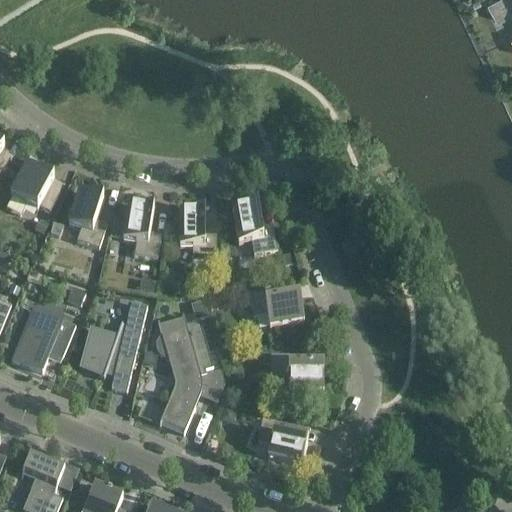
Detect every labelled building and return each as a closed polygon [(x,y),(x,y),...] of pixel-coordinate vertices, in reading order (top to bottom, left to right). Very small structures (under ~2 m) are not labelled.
[(511,0),(492,0),(487,3),(496,21),(511,12),(511,0)] [(0,175),(11,163),(1,155),(4,152),(0,149),(0,175)] [(49,216),(62,192),(52,186),(53,183),(43,177),(46,173),(29,163),(4,209),(20,218),(25,207),(37,213),(38,210),(49,216)] [(98,253),(106,229),(95,225),(103,203),(79,195),(68,228),(80,232),(76,245),(98,253)] [(157,264),(161,239),(149,237),(153,213),(128,209),(123,244),(135,246),(133,260),(157,264)] [(261,232),(257,209),(232,213),(238,248),(251,246),(253,259),(276,255),(272,230),(261,232)] [(216,265),(216,239),(204,239),(204,216),(179,216),(179,251),(192,251),(192,265),(216,265)] [(276,305),(274,293),(243,298),(245,310),(251,309),(253,321),(266,319),(268,331),(303,326),(299,301),(276,305)] [(0,334),(10,309),(0,305),(0,334)] [(126,396),(146,311),(131,307),(126,330),(121,328),(116,342),(90,337),(87,355),(90,356),(83,370),(103,380),(102,383),(103,383),(107,372),(115,373),(110,393),(126,396)] [(62,362),(75,330),(63,325),(33,312),(11,364),(41,376),(49,357),(62,362)] [(195,399),(199,401),(216,408),(224,388),(220,375),(200,380),(198,373),(212,369),(198,323),(185,327),(183,319),(157,326),(162,343),(160,344),(159,345),(158,346),(157,348),(156,349),(156,351),(156,353),(156,355),(156,356),(157,358),(158,359),(159,361),(161,362),(163,362),(164,363),(166,363),(168,363),(169,363),(176,384),(175,394),(172,402),(170,401),(159,429),(183,439),(195,411),(192,410),(193,407),(192,407),(195,399)] [(323,396),(323,371),(299,371),(299,359),(270,359),(270,383),(288,383),(288,396),(323,396)] [(301,469),(307,444),(284,439),(287,428),(262,422),(256,445),(270,448),(267,461),(301,469)] [(58,511),(62,503),(53,499),(64,472),(29,458),(22,476),(36,482),(23,511),(58,511)] [(117,511),(122,501),(94,489),(84,511),(117,511)]
